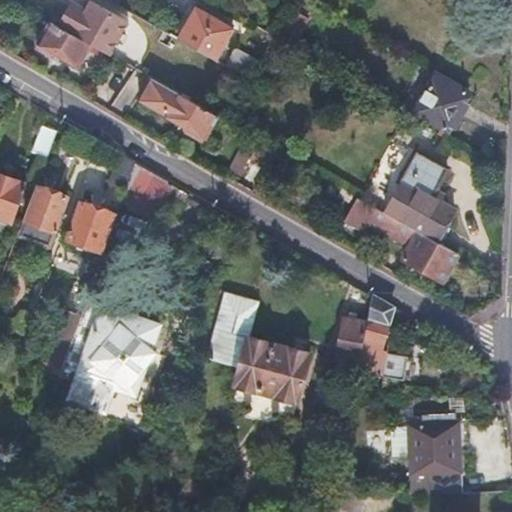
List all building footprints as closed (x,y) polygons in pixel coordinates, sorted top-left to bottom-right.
[(72,0),(59,24),(91,42),(110,53),(130,20),(94,0),(87,0),(84,6),(72,0)] [(235,28),(192,4),(184,20),(175,35),(217,59),(235,28)] [(310,17),(297,10),(282,37),(295,44),(310,17)] [(52,20),(38,43),(58,55),(77,66),(91,42),(59,24),(52,20)] [(281,55),(272,50),(261,68),(270,73),(281,55)] [(469,90),(443,75),(421,110),(448,126),(459,108),(469,90)] [(163,112),(165,114),(179,122),(192,130),(189,135),(201,142),(204,137),(205,138),(219,116),(149,76),(137,97),(163,112)] [(57,130),(42,125),(32,150),(47,156),(57,130)] [(255,147),(260,139),(250,133),(245,141),(255,147)] [(255,147),(250,156),(267,167),(278,149),(260,139),(255,147)] [(250,156),(255,147),(245,141),(235,157),(246,164),(250,156)] [(400,180),(403,182),(387,210),(437,239),(446,224),(455,209),(430,194),(447,165),(418,149),(400,180)] [(136,163),(119,153),(112,166),(105,179),(126,190),(128,184),(136,163)] [(246,164),(235,157),(229,169),(239,175),(246,164)] [(168,180),(136,163),(128,184),(156,200),(168,180)] [(7,176),(0,173),(0,215),(13,220),(26,183),(7,176)] [(53,190),(39,185),(21,234),(50,245),(68,195),(53,190)] [(388,234),(410,246),(403,259),(442,281),(458,251),(437,239),(387,210),(359,194),(345,220),(364,230),(369,223),(388,234)] [(115,211),(85,200),(71,238),(102,249),(115,211)] [(296,402),(309,354),(246,337),(256,300),(239,295),(221,291),(203,357),(238,367),(233,384),(296,402)] [(96,328),(80,323),(69,354),(84,359),(83,364),(87,365),(76,380),(92,385),(95,377),(100,378),(101,374),(110,377),(117,358),(132,369),(149,348),(151,350),(160,339),(148,330),(150,327),(158,329),(164,312),(138,303),(109,293),(96,328)] [(372,294),(368,320),(360,362),(359,367),(387,372),(392,342),(385,341),(389,323),(392,305),(372,294)] [(82,316),(63,309),(54,335),(59,337),(48,369),(62,374),(69,354),(80,323),(82,316)] [(368,320),(345,316),(337,358),(360,362),(368,320)] [(336,397),(314,393),(311,411),(333,415),(336,397)] [(457,420),(409,422),(409,424),(411,452),(413,489),(463,490),(462,468),(459,468),(458,453),(456,454),(455,433),(458,433),(457,420)] [(411,452),(409,424),(392,424),(394,452),(411,452)] [(355,511),(356,487),(338,486),(333,511),(355,511)]
